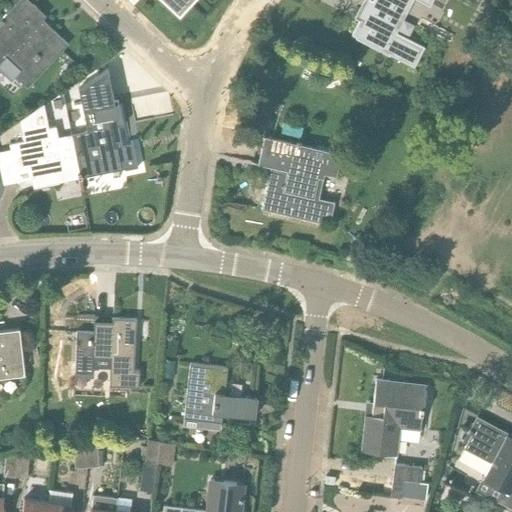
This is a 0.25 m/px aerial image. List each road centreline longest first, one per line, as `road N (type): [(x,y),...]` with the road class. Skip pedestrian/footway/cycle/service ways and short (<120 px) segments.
road 1 (residential): [(291,511),(313,277)]
road 2 (residential): [(313,277),(511,383)]
road 3 (residential): [(0,255),(168,245)]
road 4 (residential): [(168,245),(313,277)]
road 5 (residential): [(168,245),(187,102)]
road 6 (residential): [(187,102),(85,0)]
road 7 (residential): [(187,102),(207,49),(248,0)]
